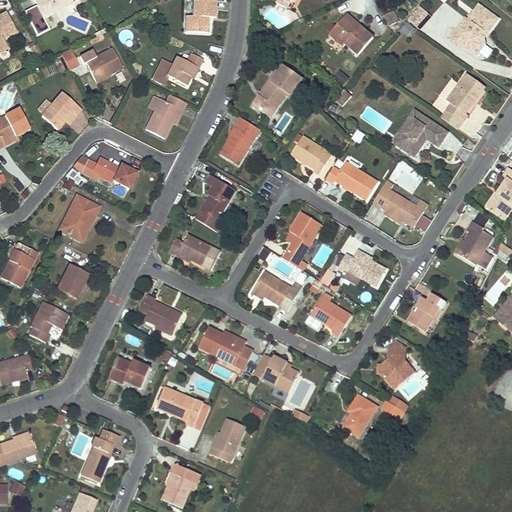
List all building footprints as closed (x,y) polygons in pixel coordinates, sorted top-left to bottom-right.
[(33,0),(27,0),(21,3),(24,9),(35,4),(33,0)] [(73,2),(72,0),(34,0),(37,6),(25,12),(38,36),(50,30),(44,18),(73,2)] [(291,1),(289,0),(277,0),(276,3),(287,9),(291,1)] [(186,32),(208,33),(209,18),(215,19),(216,2),(195,1),(194,17),(187,17),(186,32)] [(487,35),(498,19),(479,5),(468,20),(465,19),(454,34),(461,39),(458,43),(463,47),(477,57),(485,45),(484,38),(481,36),(484,32),(487,35)] [(419,30),(430,18),(419,8),(408,20),(419,30)] [(397,23),(391,12),(384,16),(390,27),(397,23)] [(17,33),(6,13),(0,16),(0,53),(8,49),(3,40),(17,33)] [(360,27),(347,15),(344,18),(358,29),(360,27)] [(374,38),(360,27),(358,29),(344,18),(329,35),(344,47),(346,44),(358,55),(374,38)] [(408,36),(414,30),(407,23),(401,30),(408,36)] [(102,35),(106,33),(104,29),(95,34),(97,38),(102,35)] [(461,39),(454,34),(450,40),(461,49),(463,47),(458,43),(461,39)] [(92,45),(104,38),(102,35),(97,38),(90,41),(92,45)] [(488,59),(493,50),(485,45),(480,55),(488,59)] [(87,64),(96,83),(123,69),(113,50),(97,58),(93,52),(80,58),(84,66),(87,64)] [(79,66),(71,51),(62,56),(69,69),(70,71),(79,66)] [(196,69),(199,70),(204,61),(191,54),(186,63),(177,58),(173,66),(162,61),(152,79),(163,85),(167,77),(186,87),(192,76),(196,69)] [(69,69),(62,56),(59,58),(66,71),(69,69)] [(278,75),(284,66),(281,65),(276,73),(278,75)] [(276,73),(275,74),(296,89),(303,79),(284,66),(278,75),(276,73)] [(333,78),(342,86),(349,78),(339,70),(333,78)] [(291,97),(296,89),(275,74),(254,104),(261,109),(260,111),(271,118),(286,96),(287,94),(291,97)] [(466,114),(485,88),(467,75),(448,101),(452,104),(447,112),(463,123),(468,116),(466,114)] [(343,107),(351,96),(345,90),(335,101),(343,107)] [(72,114),(76,117),(81,111),(62,94),(51,106),(46,101),(38,111),(43,115),(42,117),(57,131),(65,122),(72,114)] [(155,112),(146,130),(164,139),(172,124),(179,110),(182,112),(186,104),(170,96),(166,103),(161,101),(160,101),(155,112)] [(148,109),(155,112),(160,101),(154,98),(148,109)] [(475,138),(489,111),(475,104),(461,131),(475,138)] [(17,137),(30,130),(19,110),(0,120),(0,119),(0,149),(5,147),(3,144),(17,137)] [(182,112),(179,110),(172,124),(176,126),(182,112)] [(448,133),(415,111),(400,132),(405,135),(398,146),(415,158),(420,150),(418,148),(420,145),(422,146),(427,139),(439,147),(448,133)] [(463,123),(447,112),(442,118),(458,130),(463,123)] [(76,117),(72,114),(65,122),(69,125),(76,117)] [(238,166),(260,131),(242,119),(238,127),(220,155),(238,166)] [(359,143),(364,136),(357,131),(353,138),(359,143)] [(398,146),(405,135),(400,132),(393,143),(398,146)] [(18,140),(17,137),(3,144),(5,147),(18,140)] [(326,151),(303,137),(292,155),(314,169),(313,171),(320,176),(329,161),(323,157),(326,151)] [(333,155),(326,151),(323,157),(329,161),(333,155)] [(82,173),(88,160),(83,156),(74,166),(82,173)] [(137,173),(121,165),(120,168),(100,158),(97,164),(88,160),(82,173),(90,177),(93,171),(101,174),(113,181),(129,189),(137,173)] [(378,183),(346,163),(340,172),(334,168),(326,180),(333,185),(335,181),(366,201),(378,183)] [(511,204),(511,170),(509,169),(503,177),(507,180),(497,194),(496,193),(486,208),(498,216),(508,202),(511,204)] [(99,177),(101,174),(93,171),(90,177),(97,181),(99,177)] [(113,181),(101,174),(99,177),(112,184),(113,181)] [(218,220),(236,191),(211,176),(206,184),(213,188),(209,195),(210,196),(213,198),(204,212),(201,210),(196,219),(217,233),(223,223),(218,220)] [(417,207),(390,191),(394,185),(387,181),(374,203),(387,212),(385,216),(398,224),(401,220),(403,221),(414,228),(416,226),(422,215),(424,212),(417,207)] [(20,182),(15,186),(19,192),(25,188),(20,182)] [(69,191),(72,186),(67,184),(65,183),(63,188),(69,191)] [(21,197),(25,201),(31,194),(30,194),(28,189),(21,197)] [(204,212),(213,198),(210,196),(201,210),(204,212)] [(88,223),(92,215),(95,217),(99,208),(77,197),(59,231),(76,240),(85,221),(88,223)] [(464,212),(467,207),(467,204),(463,201),(457,211),(459,216),(460,216),(463,214),(464,214),(465,213),(464,212)] [(428,206),(420,202),(417,207),(424,212),(428,206)] [(504,220),(511,209),(511,204),(508,202),(498,216),(504,220)] [(302,261),(323,226),(302,213),(290,232),(292,233),(297,236),(293,243),(287,252),(285,250),(281,257),(303,271),(307,264),(302,261)] [(484,253),(493,238),(483,232),(484,229),(483,229),(489,220),(479,213),(473,223),(467,232),(470,234),(465,242),(458,255),(476,266),(477,264),(484,253)] [(82,242),(95,217),(92,215),(88,223),(85,221),(76,240),(82,242)] [(420,229),(427,218),(422,215),(416,226),(420,229)] [(293,243),(297,236),(292,233),(287,240),(293,243)] [(220,252),(188,236),(184,244),(176,240),(170,253),(178,257),(179,254),(191,260),(211,270),(220,252)] [(458,255),(465,242),(462,240),(454,253),(458,255)] [(20,288),(34,261),(28,257),(31,250),(19,244),(10,262),(1,278),(20,288)] [(10,262),(19,244),(10,250),(10,262)] [(509,257),(511,252),(511,251),(501,245),(499,251),(509,257)] [(34,261),(38,253),(31,250),(28,257),(34,261)] [(265,262),(270,253),(264,250),(258,258),(265,262)] [(373,259),(359,252),(357,254),(371,262),(373,259)] [(486,269),(492,258),(484,253),(477,264),(486,269)] [(191,260),(179,254),(178,257),(190,263),(191,260)] [(387,271),(371,262),(357,254),(354,260),(346,256),(345,258),(340,268),(338,270),(346,274),(347,271),(360,278),(377,288),(387,271)] [(340,268),(345,258),(339,255),(333,264),(340,268)] [(76,300),(89,275),(70,265),(57,291),(76,300)] [(327,286),(335,274),(329,270),(324,277),(322,280),(321,282),(323,283),(327,286)] [(360,278),(347,271),(346,274),(344,278),(357,285),(360,278)] [(291,289),(265,272),(254,290),(265,297),(288,311),(302,288),(295,284),(291,289)] [(494,304),(511,280),(511,277),(504,272),(485,297),(494,304)] [(321,287),(323,283),(321,282),(316,279),(310,290),(316,294),(321,287)] [(42,292),(45,287),(36,282),(33,288),(42,292)] [(337,292),(327,286),(323,283),(321,287),(335,296),(337,292)] [(477,296),(480,290),(473,286),(470,292),(477,296)] [(265,297),(254,290),(252,293),(263,300),(265,297)] [(433,320),(439,309),(442,311),(447,303),(432,295),(428,302),(422,298),(408,322),(425,333),(433,320)] [(182,315),(155,302),(156,300),(148,296),(141,311),(148,315),(145,321),(156,326),(173,334),(182,315)] [(511,297),(494,318),(511,333),(511,331),(511,297)] [(352,317),(322,298),(310,316),(311,316),(322,323),(333,331),(332,332),(339,337),(352,317)] [(61,330),(68,315),(43,303),(31,327),(33,329),(30,335),(45,343),(49,336),(47,335),(52,325),(61,330)] [(436,321),(442,311),(439,309),(433,320),(436,321)] [(322,323),(311,316),(310,318),(321,326),(322,323)] [(173,334),(156,326),(155,328),(172,336),(173,334)] [(244,347),(246,343),(238,338),(237,341),(223,334),(209,328),(199,348),(235,365),(244,347)] [(12,329),(7,334),(12,339),(17,335),(12,329)] [(238,338),(224,331),(223,334),(237,341),(238,338)] [(474,343),(477,336),(467,332),(465,334),(464,338),(474,343)] [(243,369),(252,351),(244,347),(235,365),(243,369)] [(414,372),(405,361),(402,358),(405,355),(406,348),(389,347),(389,354),(391,357),(388,360),(382,366),(381,375),(394,390),(414,372)] [(168,361),(171,353),(166,350),(163,359),(168,361)] [(262,380),(273,359),(264,354),(253,375),(262,380)] [(25,372),(33,369),(30,358),(28,356),(0,363),(0,383),(1,386),(11,383),(10,380),(26,376),(25,372)] [(174,367),(177,360),(171,357),(168,364),(174,367)] [(289,394),(299,374),(290,369),(286,367),(287,364),(288,363),(274,357),(273,359),(262,380),(289,394)] [(142,389),(151,368),(134,361),(132,364),(118,358),(110,379),(124,385),(125,382),(126,380),(132,382),(131,384),(142,389)] [(252,374),(256,366),(250,363),(246,371),(252,374)] [(181,393),(183,388),(170,383),(168,388),(181,393)] [(335,395),(339,388),(330,383),(326,390),(335,395)] [(194,428),(204,404),(165,388),(157,406),(173,412),(171,415),(187,422),(186,425),(194,428)] [(359,438),(378,408),(358,396),(348,412),(352,414),(343,428),(359,438)] [(397,408),(386,401),(381,409),(399,421),(404,412),(403,412),(397,408)] [(210,407),(204,404),(194,428),(201,431),(210,407)] [(407,408),(400,404),(397,408),(403,412),(407,408)] [(173,412),(157,406),(156,409),(171,415),(173,412)] [(259,417),(262,411),(255,407),(251,413),(259,417)] [(307,424),(310,418),(299,412),(296,418),(307,424)] [(405,425),(410,416),(404,412),(399,421),(405,425)] [(230,464),(246,427),(227,419),(221,434),(215,448),(213,447),(209,455),(230,464)] [(103,466),(108,454),(112,445),(120,438),(103,431),(99,440),(97,439),(81,476),(99,483),(105,467),(103,466)] [(215,448),(221,434),(219,433),(213,447),(215,448)] [(0,466),(36,454),(30,435),(14,441),(0,445),(0,466)] [(191,490),(188,487),(194,473),(175,465),(168,482),(170,483),(168,487),(162,500),(177,507),(178,507),(179,508),(183,509),(191,490)] [(194,491),(201,475),(194,473),(188,487),(191,490),(194,491)] [(21,496),(25,487),(16,483),(12,492),(21,496)] [(92,511),(97,502),(79,494),(71,511),(92,511)]
